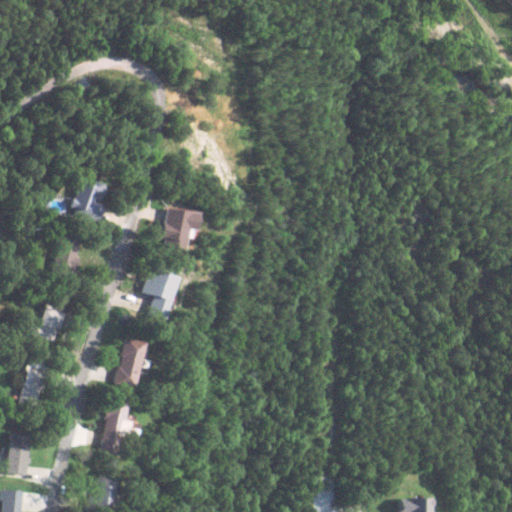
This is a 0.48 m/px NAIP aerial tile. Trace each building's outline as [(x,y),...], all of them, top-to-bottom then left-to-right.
[(96,218),(99,204),(94,203),(99,182),(75,177),(67,211),(96,218)] [(196,210),(161,206),(157,243),(181,246),(184,226),(194,227),(196,210)] [(77,236),(56,233),(52,272),(72,274),(77,236)] [(175,276),(146,265),(137,290),(148,294),(141,313),(160,319),(175,276)] [(32,335),(52,340),(64,297),(44,291),(32,335)] [(139,340),(119,337),(113,385),(134,387),(139,340)] [(45,361),(25,356),(13,403),(32,408),(45,361)] [(93,450),(115,456),(124,420),(121,419),(125,403),(106,399),(93,450)] [(22,474),(28,435),(8,432),(2,471),(22,474)] [(81,511),(107,511),(109,477),(91,476),(90,495),(83,494),(81,511)] [(17,511),(18,489),(0,488),(0,511),(17,511)] [(427,511),(427,496),(394,497),(394,511),(427,511)]
